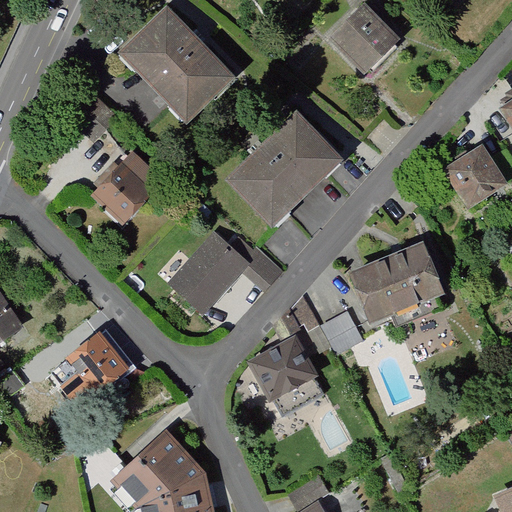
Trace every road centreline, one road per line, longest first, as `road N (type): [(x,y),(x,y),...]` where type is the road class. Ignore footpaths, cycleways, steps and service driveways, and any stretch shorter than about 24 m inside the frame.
road 1 (residential): [(199,393),(511,35)]
road 2 (residential): [(199,393),(0,199)]
road 3 (secondary): [(55,0),(0,120)]
road 4 (residential): [(252,511),(199,393)]
